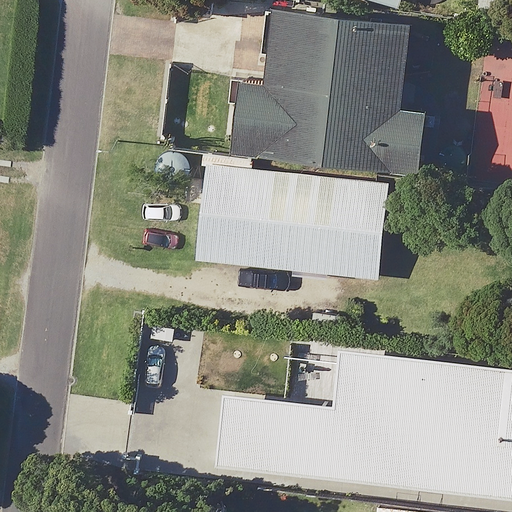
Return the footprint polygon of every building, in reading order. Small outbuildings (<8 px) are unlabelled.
[(376,0),(401,8),(403,0),(376,0)] [(511,0),(479,0),(479,14),(511,17),(511,0)] [(410,28),(279,14),(271,88),(246,85),(238,152),(419,172),(425,116),(400,113),(410,28)] [(385,182),(206,162),(195,257),(375,277),(385,182)] [(339,413),(341,416),(359,417),(357,437),(387,440),(382,485),(448,491),(448,496),(484,500),(484,495),(511,497),(511,370),(365,356),(363,377),(347,375),(344,377),(341,378),(339,381),(337,383),(335,386),(334,389),(333,392),(333,395),(333,399),(333,402),(334,405),(335,408),(337,411),(339,413)]
